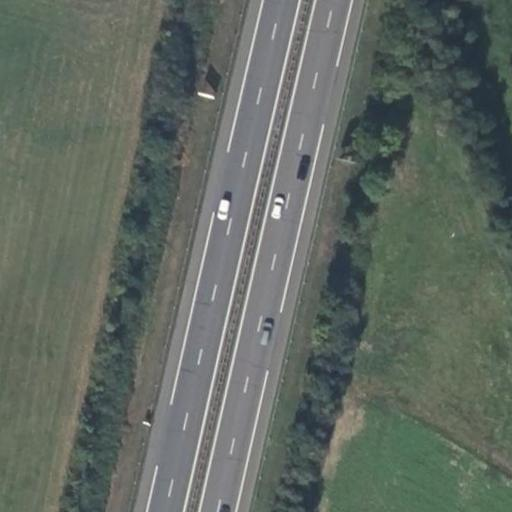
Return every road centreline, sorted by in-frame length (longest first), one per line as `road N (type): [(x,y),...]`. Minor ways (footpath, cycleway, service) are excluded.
road 1 (trunk): [(218,511),(334,0)]
road 2 (trunk): [(282,0),(166,511)]
